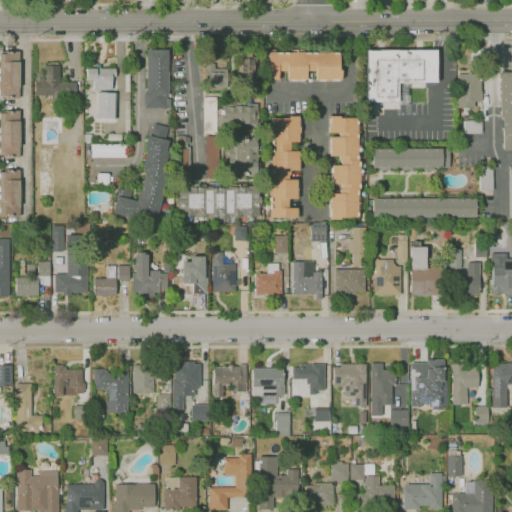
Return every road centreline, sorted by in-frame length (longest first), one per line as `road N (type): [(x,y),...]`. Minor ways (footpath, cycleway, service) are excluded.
road 1 (residential): [(511,328),(0,333)]
road 2 (residential): [(0,23),(511,21)]
